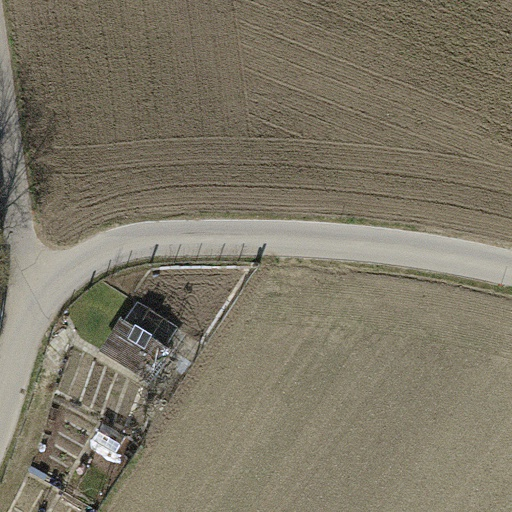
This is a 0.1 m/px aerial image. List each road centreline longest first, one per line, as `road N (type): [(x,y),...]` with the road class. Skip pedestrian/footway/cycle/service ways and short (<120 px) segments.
road 1 (residential): [(511,275),(411,245),(318,237),(124,242),(26,292),(0,407)]
road 2 (track): [(0,101),(26,292)]
